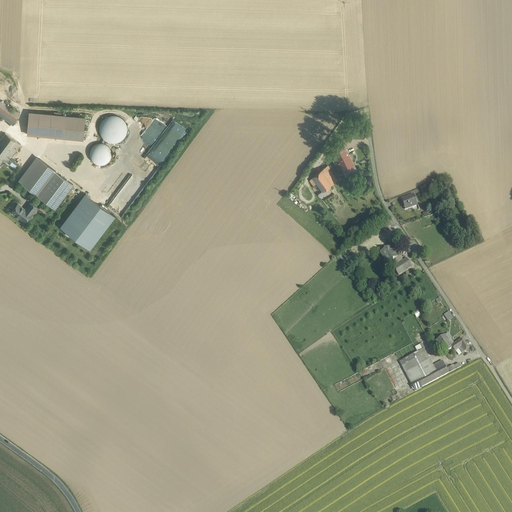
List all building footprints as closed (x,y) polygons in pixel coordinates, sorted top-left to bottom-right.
[(20,114),(1,101),(0,101),(0,106),(17,118),(20,114)] [(17,118),(0,106),(0,114),(13,124),(17,118)] [(88,117),(29,112),(27,134),(85,140),(86,128),(88,117)] [(127,137),(128,132),(128,127),(127,123),(124,119),(120,117),(115,116),(110,117),(106,119),(103,122),(101,126),(101,130),(102,135),(104,138),(107,141),(111,143),(115,143),(120,143),(123,140),(127,137)] [(154,145),(167,125),(154,117),(141,137),(154,145)] [(176,144),(187,128),(174,119),(164,135),(171,140),(176,144)] [(0,156),(3,159),(7,162),(21,144),(5,133),(0,139),(0,156)] [(107,145),(104,144),(101,144),(97,145),(94,147),(92,150),(91,154),(91,157),(93,161),(95,164),(99,165),(102,166),(106,165),(109,163),(111,160),(113,157),(113,154),(112,150),(110,147),(107,145)] [(344,145),(330,152),(333,157),(335,156),(343,171),(354,166),(344,145)] [(56,171),(40,159),(22,182),(37,195),(56,171)] [(330,169),(328,165),(312,177),(322,191),(328,187),(329,187),(337,180),(330,170),(330,169)] [(354,166),(343,171),(346,178),(358,172),(354,166)] [(105,192),(114,197),(127,177),(118,171),(105,192)] [(58,172),(39,196),(57,208),(75,184),(58,172)] [(429,185),(420,189),(422,195),(431,191),(429,185)] [(322,191),(318,194),(320,197),(330,189),(328,187),(322,191)] [(115,216),(88,195),(88,197),(88,195),(85,193),(60,225),(74,236),(90,248),(115,216)] [(413,196),(401,200),(405,209),(417,205),(413,196)] [(31,203),(26,210),(31,214),(36,206),(31,202),(31,203)] [(22,207),(21,206),(18,204),(12,211),(25,221),(31,214),(26,210),(25,209),(24,209),(22,207)] [(390,246),(379,253),(387,264),(392,260),(397,257),(390,246)] [(399,255),(397,257),(392,260),(395,265),(403,260),(399,255)] [(395,265),(393,267),(398,275),(412,266),(406,258),(403,260),(395,265)] [(449,311),(444,314),(447,321),(453,318),(449,311)] [(450,341),(446,335),(436,341),(440,347),(441,347),(445,353),(453,347),(449,341),(450,341)] [(453,347),(456,351),(463,347),(466,351),(470,348),(464,340),(453,347)] [(423,349),(400,361),(399,362),(405,373),(430,360),(424,349),(423,349)] [(443,361),(433,366),(430,360),(405,373),(415,391),(423,387),(449,373),(447,369),(443,361)] [(454,365),(447,369),(449,373),(462,367),(460,364),(455,367),(454,365)]
